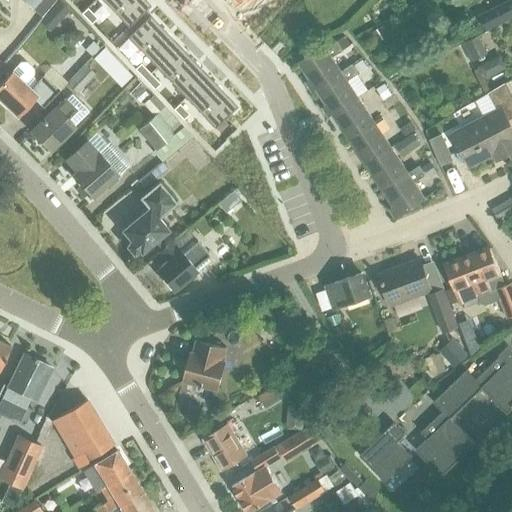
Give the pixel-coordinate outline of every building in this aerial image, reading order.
[(40,0),(33,9),(42,17),(55,0),(40,0)] [(145,0),(102,0),(129,27),(151,5),(145,0)] [(486,31),(511,17),(511,0),(510,0),(479,16),(486,31)] [(60,1),(40,21),(50,30),(69,10),(60,1)] [(88,8),(82,13),(91,24),(94,21),(97,18),(88,8)] [(150,15),(127,36),(157,67),(179,46),(150,15)] [(389,33),(385,25),(372,32),(376,40),(389,33)] [(462,44),(471,63),(487,54),(478,35),(462,44)] [(336,41),(343,50),(350,45),(344,36),(336,41)] [(327,46),(301,63),(318,88),(344,71),(334,57),(343,51),(342,50),(336,41),(328,47),(327,46)] [(94,42),(84,52),(90,58),(92,57),(100,48),(94,42)] [(179,46),(157,67),(186,97),(208,76),(179,46)] [(104,47),(92,58),(103,69),(114,58),(104,47)] [(509,74),(502,57),(481,65),(488,82),(509,74)] [(364,59),(355,65),(359,71),(368,66),(364,59)] [(21,63),(13,72),(12,71),(0,84),(0,99),(17,116),(33,99),(43,108),(60,90),(43,74),(37,81),(31,76),(33,74),(33,69),(26,63),(21,63)] [(138,66),(135,69),(145,79),(151,73),(141,63),(138,66)] [(84,64),(66,84),(76,94),(95,75),(84,64)] [(344,71),(318,88),(334,114),(361,97),(350,81),(358,75),(352,66),(344,71)] [(151,73),(145,79),(155,89),(155,88),(160,83),(151,73)] [(208,76),(186,97),(215,128),(238,106),(208,76)] [(379,87),(386,98),(393,93),(386,83),(379,87)] [(511,119),(511,97),(505,84),(486,93),(496,111),(453,133),(470,166),(494,153),(498,160),(511,152),(511,125),(509,121),(511,119)] [(72,94),(67,99),(65,98),(32,130),(50,149),(75,125),(90,111),(72,94)] [(361,97),(334,114),(351,140),(377,123),(361,97)] [(180,103),(174,109),(183,119),(186,116),(189,113),(180,103)] [(138,131),(154,152),(182,126),(163,107),(153,116),(138,131)] [(412,120),(401,127),(405,134),(416,127),(412,120)] [(377,123),(351,140),(368,165),(394,148),(377,123)] [(183,128),(155,152),(162,161),(191,137),(183,128)] [(415,132),(406,138),(412,148),(422,142),(415,132)] [(449,149),(442,133),(430,139),(429,139),(436,155),(437,155),(449,149)] [(129,165),(110,143),(99,153),(87,140),(66,159),(77,171),(73,175),(93,197),(129,165)] [(410,174),(394,148),(368,165),(384,191),(410,174)] [(430,175),(438,170),(431,160),(424,165),(430,175)] [(410,174),(384,191),(402,218),(428,201),(416,183),(426,176),(420,167),(410,174)] [(159,217),(176,203),(159,182),(140,197),(149,207),(122,230),(141,253),(169,230),(159,217)] [(234,191),(219,204),(226,213),(241,201),(234,191)] [(511,198),(492,210),(498,221),(511,213),(511,198)] [(192,242),(181,250),(173,241),(160,252),(167,261),(156,270),(173,291),(198,270),(208,262),(205,259),(210,255),(198,241),(194,244),(192,242)] [(462,259),(444,265),(453,287),(471,280),(477,295),(480,302),(485,304),(499,298),(506,317),(511,315),(511,281),(511,282),(505,284),(490,248),(462,259)] [(391,304),(431,289),(420,260),(380,275),(391,304)] [(334,308),(369,296),(361,274),(326,286),(334,308)] [(443,332),(458,326),(444,290),(429,295),(443,332)] [(294,313),(282,320),(295,343),(307,336),(294,313)] [(337,315),(328,318),(331,327),(340,323),(337,315)] [(341,324),(334,329),(340,340),(348,335),(341,324)] [(0,369),(12,345),(0,339),(0,369)] [(441,351),(455,366),(468,355),(454,339),(441,351)] [(222,360),(226,347),(197,340),(194,352),(191,351),(183,381),(218,390),(225,361),(222,360)] [(476,380),(475,381),(482,388),(506,413),(511,407),(511,350),(508,346),(499,355),(500,356),(476,380)] [(440,353),(426,358),(433,375),(446,370),(440,353)] [(2,396),(0,400),(0,408),(2,410),(8,399),(10,400),(25,408),(31,397),(36,399),(52,367),(35,359),(34,360),(23,354),(8,385),(2,396)] [(324,364),(313,371),(317,378),(329,371),(324,364)] [(466,369),(433,402),(442,411),(443,412),(475,381),(476,380),(466,369)] [(280,384),(258,398),(264,408),(287,395),(280,384)] [(66,441),(100,420),(86,398),(52,419),(66,441)] [(289,406),(288,430),(304,430),(305,430),(306,407),(289,406)] [(426,441),(416,451),(441,477),(475,444),(450,419),(443,412),(442,411),(419,434),(426,441)] [(113,443),(100,420),(66,441),(79,463),(113,443)] [(393,423),(359,456),(384,482),(409,457),(395,442),(404,434),(393,423)] [(222,470),(247,455),(228,424),(203,439),(222,470)] [(305,430),(304,430),(279,446),(289,463),(315,447),(305,430)] [(0,478),(20,487),(39,444),(19,435),(0,477),(0,478)] [(252,460),(258,470),(281,457),(274,447),(252,460)] [(116,448),(85,467),(98,489),(129,470),(116,448)] [(318,462),(325,474),(336,467),(329,455),(318,462)] [(282,492),(267,466),(232,487),(247,511),(249,511),(270,499),(282,492)] [(340,468),(329,477),(337,485),(347,477),(340,468)] [(105,500),(95,506),(99,511),(106,511),(119,504),(142,491),(129,470),(98,489),(105,500)] [(319,479),(288,497),(296,511),(297,511),(327,493),(319,479)] [(154,511),(142,491),(119,504),(123,511),(154,511)] [(348,505),(352,511),(364,511),(369,509),(361,496),(348,505)] [(35,498),(16,509),(17,511),(40,511),(42,511),(35,498)]
